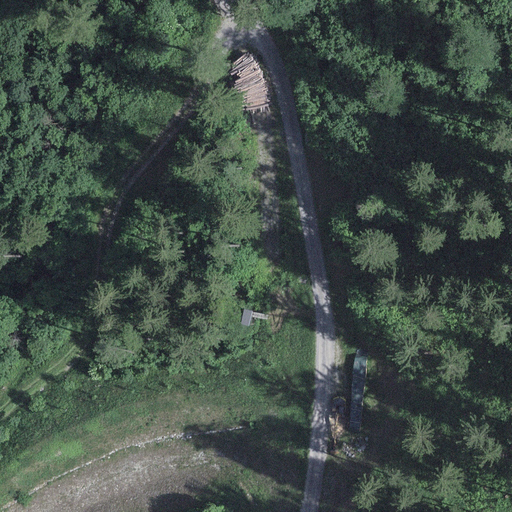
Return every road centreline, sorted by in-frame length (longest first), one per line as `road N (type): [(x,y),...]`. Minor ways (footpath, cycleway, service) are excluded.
road 1 (track): [(309,511),(321,328),(264,46),(231,0)]
road 2 (track): [(238,9),(194,99),(118,205),(83,334),(0,414)]
